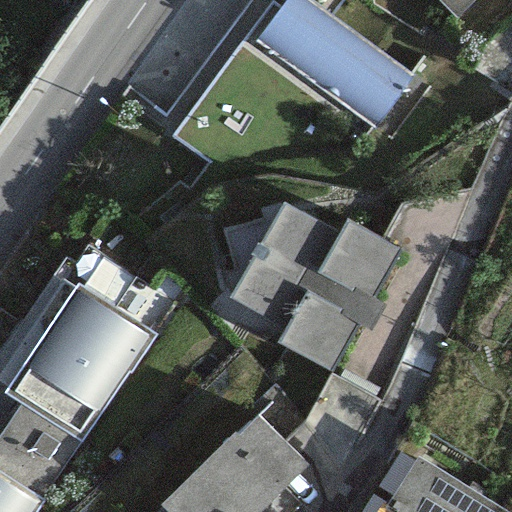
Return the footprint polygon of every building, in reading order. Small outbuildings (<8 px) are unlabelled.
[(410,77),(307,0),(283,0),(253,41),(372,129),(410,77)] [(435,0),(456,19),(474,0),(435,0)] [(370,296),(396,247),(345,220),(337,233),(283,204),(232,298),(286,327),(276,346),(328,374),(353,327),(368,335),(385,304),(370,296)] [(78,442),(81,444),(154,333),(75,282),(2,392),(20,404),(78,442)] [(377,403),(330,376),(303,423),(337,470),(377,403)] [(0,476),(38,502),(78,442),(20,404),(0,431),(0,476)] [(256,414),(158,505),(161,508),(156,511),(257,511),(306,467),(256,414)] [(504,511),(417,456),(383,509),(387,511),(504,511)] [(0,511),(35,511),(41,504),(38,502),(0,476),(0,511)]
